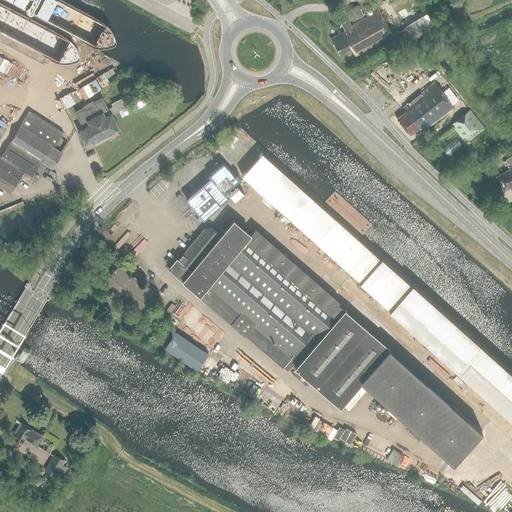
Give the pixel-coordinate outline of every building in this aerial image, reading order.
[(346,12),(352,22),(364,15),(359,5),(346,12)] [(339,54),(351,48),(356,57),(393,36),(379,10),(351,26),(347,19),(341,22),(345,31),(331,39),(339,54)] [(58,47),(17,27),(11,38),(53,58),(58,47)] [(0,51),(0,64),(10,69),(15,58),(0,51)] [(422,132),(438,119),(454,107),(435,82),(403,108),(406,112),(397,119),(409,135),(419,128),(422,132)] [(76,112),(83,125),(84,129),(80,131),(86,142),(93,139),(94,140),(100,137),(101,139),(107,135),(106,134),(115,129),(115,130),(116,129),(116,128),(117,128),(115,125),(117,124),(114,117),(112,118),(110,115),(128,105),(124,97),(112,104),(114,106),(107,109),(102,98),(76,112)] [(466,143),(485,128),(469,110),(454,122),(450,116),(445,119),(450,125),(451,124),(466,143)] [(0,184),(12,193),(25,172),(33,177),(33,176),(38,180),(46,166),(53,170),(63,153),(61,152),(67,143),(60,138),(64,132),(29,111),(0,158),(0,184)] [(488,398),(511,370),(259,152),(239,175),(281,211),(277,216),(285,223),(289,219),(353,274),(349,278),(488,398)] [(186,199),(204,219),(228,198),(224,193),(240,179),(226,162),(209,176),(211,178),(186,199)] [(511,165),(509,168),(510,170),(497,177),(504,190),(511,186),(511,165)] [(245,193),(238,185),(229,193),(235,201),(245,193)] [(390,350),(338,304),(340,301),(304,270),(272,242),(256,228),(251,233),(234,219),(224,230),(222,228),(217,232),(211,227),(205,228),(179,258),(177,257),(168,268),(181,279),(198,294),(200,295),(199,296),(246,336),(282,368),(291,358),(297,364),(295,367),(296,368),(311,381),(335,401),(340,406),(345,401),(362,382),(367,387),(453,461),(482,430),(390,350)] [(116,302),(120,296),(144,312),(157,293),(148,287),(147,287),(117,267),(102,288),(110,293),(108,297),(116,302)] [(16,304),(37,317),(39,317),(41,315),(40,313),(18,301),(16,300),(15,302),(16,304)] [(176,306),(171,303),(151,329),(146,326),(142,332),(151,339),(176,306)] [(188,336),(195,326),(186,319),(179,329),(188,336)] [(209,355),(176,333),(165,349),(198,372),(209,355)] [(19,355),(25,359),(30,352),(24,348),(19,355)] [(211,356),(219,362),(224,356),(215,350),(211,356)] [(219,375),(228,382),(235,373),(226,366),(219,375)] [(311,381),(296,368),(291,373),(306,386),(311,381)] [(249,382),(253,375),(244,370),(240,376),(249,382)] [(351,406),(367,387),(362,382),(345,401),(351,406)] [(262,392),(281,404),(285,397),(266,385),(262,392)] [(19,423),(11,438),(22,444),(25,439),(36,445),(41,436),(19,423)] [(66,461),(54,454),(44,471),(56,478),(66,461)] [(33,480),(38,487),(47,480),(42,473),(33,480)]
